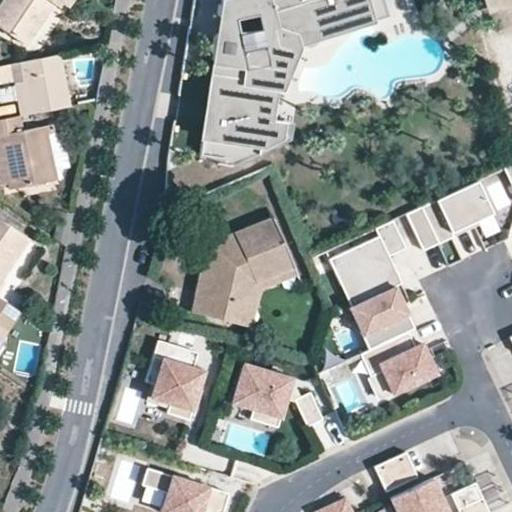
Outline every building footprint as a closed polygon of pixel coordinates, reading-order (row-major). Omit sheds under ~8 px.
[(4,0),(0,6),(0,29),(24,46),(55,1),(66,8),(71,0),(4,0)] [(293,119),(263,115),(269,81),(271,81),(272,81),(275,80),(276,79),(278,77),(279,75),(291,47),(291,46),(291,44),(290,43),(290,41),(289,38),(294,36),(295,39),(300,38),(362,18),(382,12),(378,0),(219,0),(217,11),(218,12),(218,13),(219,15),(220,16),(222,17),(223,17),(229,18),(227,33),(221,32),(220,32),(219,32),(218,32),(217,32),(216,33),(215,34),(214,35),(214,36),(211,58),(217,59),(216,72),(213,71),(204,153),(222,156),(245,159),(292,131),(293,119)] [(511,0),(493,0),(497,12),(511,7),(511,0)] [(364,24),(362,18),(300,38),(302,43),(364,24)] [(59,54),(20,62),(30,113),(70,105),(59,54)] [(21,115),(30,113),(20,62),(7,65),(11,82),(14,81),(21,115)] [(0,83),(11,82),(7,65),(0,66),(0,83)] [(0,119),(0,136),(0,137),(9,182),(10,189),(55,181),(46,133),(45,127),(22,131),(19,115),(0,119)] [(59,131),(46,133),(55,181),(62,180),(60,167),(66,166),(59,131)] [(0,184),(9,182),(0,137),(0,136),(0,184)] [(245,159),(222,156),(221,162),(236,164),(245,159)] [(511,164),(503,169),(511,187),(511,164)] [(492,174),(420,206),(437,243),(468,229),(466,224),(506,205),(492,174)] [(60,210),(55,238),(66,245),(72,213),(60,210)] [(275,211),(221,233),(216,249),(207,247),(190,305),(234,318),(240,297),(249,299),(255,278),(296,260),(275,211)] [(0,277),(27,238),(0,219),(0,277)] [(406,247),(393,219),(375,227),(379,235),(329,259),(351,306),(397,285),(401,283),(388,255),(406,247)] [(210,237),(207,247),(216,249),(221,233),(210,237)] [(300,271),(296,260),(255,278),(249,299),(240,297),(234,318),(253,323),(264,288),(300,271)] [(410,330),(416,327),(397,285),(351,306),(349,307),(369,349),(410,330)] [(0,337),(18,310),(0,297),(0,337)] [(410,330),(416,345),(423,341),(416,327),(410,330)] [(416,345),(410,330),(369,349),(362,352),(372,375),(383,370),(394,392),(437,372),(423,341),(416,345)] [(193,354),(153,343),(142,385),(151,388),(147,401),(166,406),(164,416),(186,422),(200,373),(189,370),(193,354)] [(277,429),(293,381),(244,365),(231,404),(253,411),(250,421),(277,429)] [(329,368),(320,372),(326,388),(336,384),(329,368)] [(309,393),(293,401),(305,428),(321,420),(309,393)] [(389,459),(399,482),(418,473),(407,451),(396,456),(389,459)] [(389,459),(373,467),(384,489),(399,482),(389,459)] [(221,511),(227,492),(145,468),(140,485),(165,492),(159,511),(221,511)] [(388,498),(393,511),(447,511),(432,478),(388,498)] [(456,510),(482,498),(476,487),(474,483),(449,494),(456,510)] [(351,511),(345,498),(329,506),(331,511),(351,511)] [(488,511),(487,509),(482,498),(456,510),(457,511),(488,511)]
